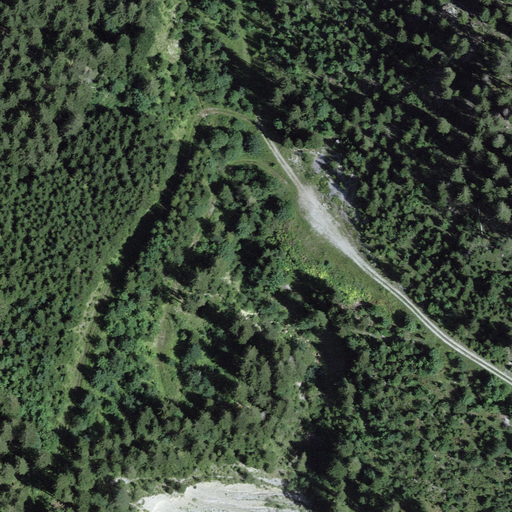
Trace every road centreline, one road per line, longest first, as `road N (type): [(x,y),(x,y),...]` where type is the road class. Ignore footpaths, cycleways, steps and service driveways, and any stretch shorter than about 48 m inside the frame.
road 1 (track): [(258,123),(210,107),(196,116),(181,169),(117,272),(88,341),(68,435),(35,511)]
road 2 (track): [(289,176),(230,163),(162,335),(165,385)]
road 3 (track): [(258,123),(343,254),(435,333)]
